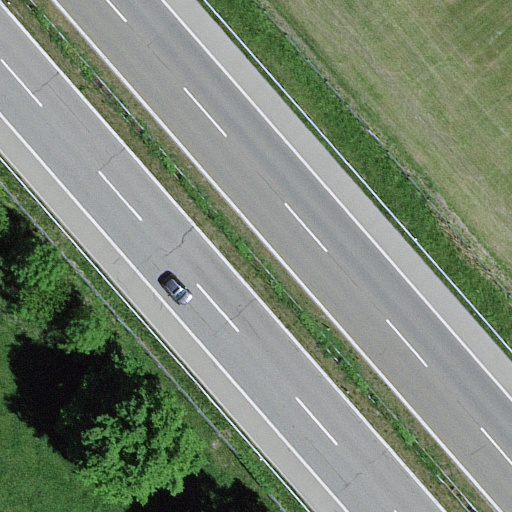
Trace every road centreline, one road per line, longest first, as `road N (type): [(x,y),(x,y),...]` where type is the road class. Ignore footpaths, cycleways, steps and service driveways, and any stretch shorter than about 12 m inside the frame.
road 1 (motorway): [(511,468),(104,0)]
road 2 (motorway): [(0,55),(398,511)]
